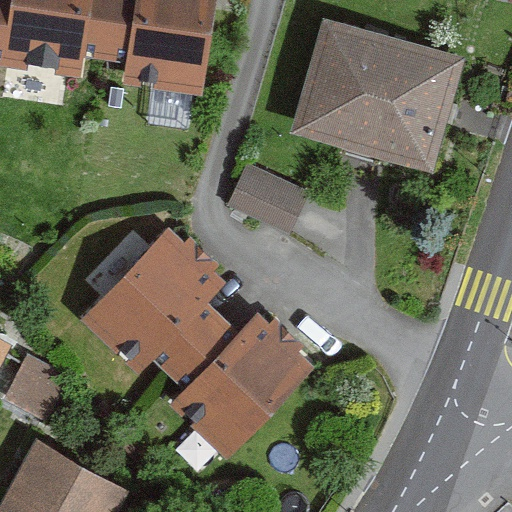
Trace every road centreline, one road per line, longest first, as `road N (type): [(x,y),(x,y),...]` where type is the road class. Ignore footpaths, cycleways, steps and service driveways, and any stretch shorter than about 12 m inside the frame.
road 1 (tertiary): [(456,379),(511,223)]
road 2 (tertiary): [(393,511),(456,379)]
road 3 (unclassified): [(412,511),(511,427)]
